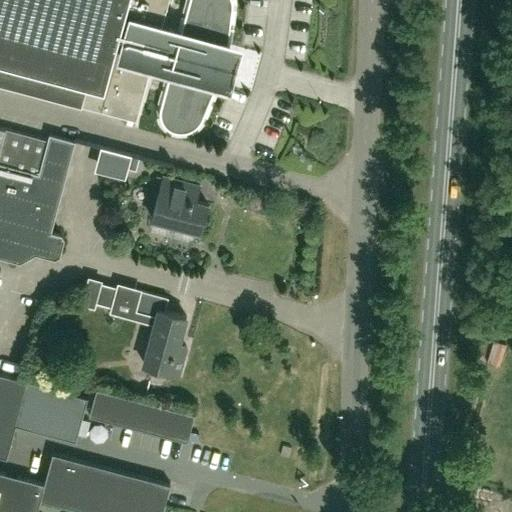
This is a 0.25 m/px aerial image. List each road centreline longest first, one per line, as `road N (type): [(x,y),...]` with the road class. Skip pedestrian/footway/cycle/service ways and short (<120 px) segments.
road 1 (primary): [(419,511),(459,0)]
road 2 (unclassified): [(350,511),(372,0)]
road 3 (unknown): [(364,168),(256,166),(0,97)]
road 4 (unknown): [(350,502),(99,447),(66,455),(37,481)]
